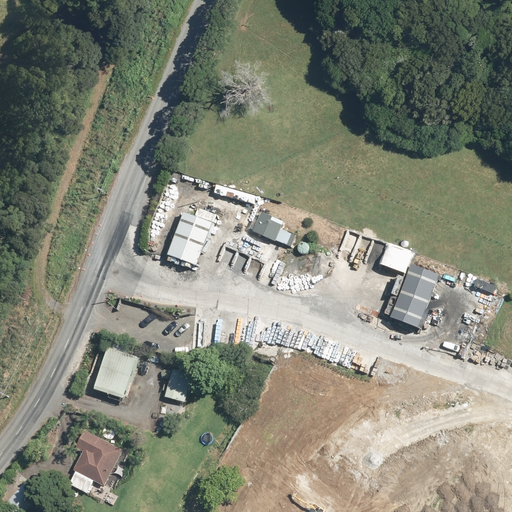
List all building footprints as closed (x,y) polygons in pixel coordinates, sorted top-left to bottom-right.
[(210,213),(200,210),(197,218),(187,214),(171,257),(199,267),(214,225),(207,222),(210,213)] [(273,265),(282,245),(288,247),(293,236),(281,230),(284,224),(263,214),(255,232),(254,235),(241,229),(233,247),(273,265)] [(316,254),(298,261),(294,251),(281,257),(286,271),(289,277),(320,264),(316,254)] [(407,329),(408,328),(408,329),(409,329),(409,330),(410,331),(411,332),(412,332),(413,333),(414,333),(415,332),(416,332),(417,332),(417,331),(418,330),(419,330),(419,329),(419,328),(421,322),(437,274),(415,267),(401,308),(393,306),(390,315),(398,317),(397,321),(396,322),(396,323),(396,324),(396,325),(396,326),(397,327),(397,328),(398,329),(399,330),(400,330),(401,331),(402,331),(403,331),(405,330),(406,330),(406,329),(407,329)] [(274,323),(245,317),(242,335),(270,340),(274,323)] [(140,359),(112,349),(98,391),(126,401),(140,359)] [(163,378),(172,380),(167,399),(187,404),(194,375),(176,370),(165,368),(163,378)] [(125,451),(87,432),(78,450),(86,453),(71,486),(89,495),(96,482),(107,487),(125,451)] [(20,511),(30,497),(20,491),(10,506),(18,511),(20,511)]
